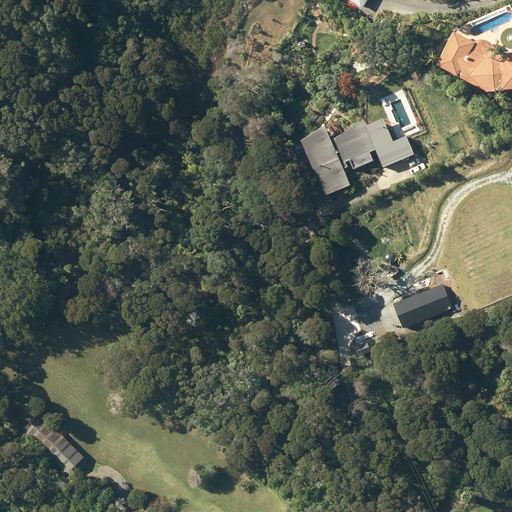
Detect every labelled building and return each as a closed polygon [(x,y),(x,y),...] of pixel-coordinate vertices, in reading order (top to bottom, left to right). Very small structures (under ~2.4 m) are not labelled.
[(347,0),(363,9),(368,0),(347,0)] [(455,36),(437,68),(467,83),(469,80),(488,96),(511,93),(511,57),(498,59),(493,54),(488,60),(472,52),(475,46),(455,36)] [(438,96),(423,105),(428,113),(443,104),(438,96)] [(352,185),(327,125),(304,141),(327,196),(352,185)] [(412,274),(404,255),(390,260),(397,280),(412,274)] [(346,269),(333,276),(345,298),(358,292),(346,269)] [(421,307),(401,314),(404,323),(417,318),(419,322),(426,320),(421,307)] [(339,312),(332,315),(337,325),(344,322),(339,312)] [(40,413),(24,430),(52,458),(68,441),(40,413)] [(85,456),(71,445),(65,454),(79,464),(85,456)]
